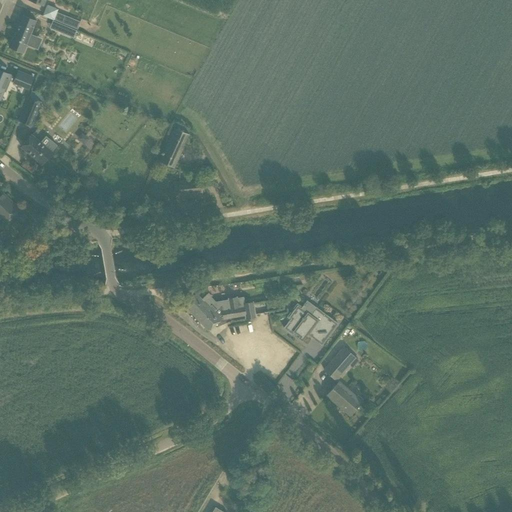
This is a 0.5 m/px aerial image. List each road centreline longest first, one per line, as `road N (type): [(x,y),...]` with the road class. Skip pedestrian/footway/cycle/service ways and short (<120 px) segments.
road 1 (unclassified): [(24,511),(196,430),(249,387)]
road 2 (unclassified): [(249,387),(116,293),(96,231)]
road 3 (unclassified): [(383,511),(326,450),(249,387)]
road 4 (unclassified): [(96,231),(237,214)]
